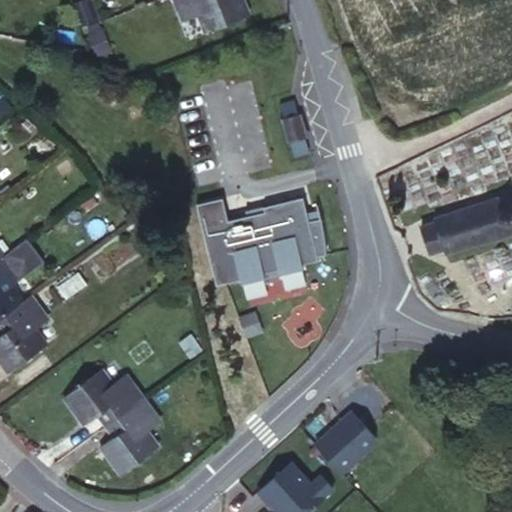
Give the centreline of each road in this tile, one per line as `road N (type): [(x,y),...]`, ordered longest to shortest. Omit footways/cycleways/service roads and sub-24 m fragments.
road 1 (residential): [(299,0),(369,217),(381,278),(369,311)]
road 2 (residential): [(369,311),(313,385),(189,502)]
road 3 (residential): [(369,311),(511,354)]
